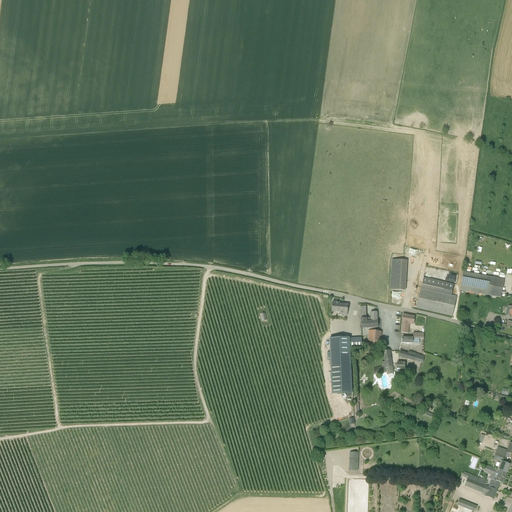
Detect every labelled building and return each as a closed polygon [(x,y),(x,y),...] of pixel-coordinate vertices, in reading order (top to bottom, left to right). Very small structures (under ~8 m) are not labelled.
[(407,261),(404,261),(392,260),(390,290),(405,291),(407,261)] [(456,297),(451,296),(453,285),(423,278),(421,289),(416,308),(452,316),(456,297)] [(460,290),(491,296),(494,284),(462,278),(460,290)] [(346,316),(347,309),(343,308),(343,305),(339,304),(340,302),(333,302),(332,312),(342,313),(342,315),(346,316)] [(475,319),(486,323),(491,309),(479,305),(475,319)] [(401,332),(408,333),(409,324),(413,325),(414,317),(403,315),(401,332)] [(371,319),(366,319),(361,319),(361,328),(377,328),(377,321),(371,322),(371,319)] [(369,345),(380,345),(381,332),(370,331),(369,345)] [(349,339),(349,338),(329,338),(331,393),(351,393),(350,349),(362,349),(361,338),(349,339)] [(383,352),(385,362),(382,362),(382,367),(373,369),(373,375),(386,373),(387,375),(393,374),(389,351),(383,352)] [(410,361),(410,360),(416,363),(418,357),(408,353),(407,355),(399,352),(398,356),(410,361)] [(503,462),(510,464),(511,457),(511,443),(510,443),(507,453),(506,452),(505,457),(504,457),(503,462)] [(503,462),(504,457),(506,450),(503,449),(498,447),(493,459),(503,462)] [(350,450),(350,469),(359,469),(359,450),(350,450)] [(501,462),(497,470),(506,473),(509,464),(501,462)] [(502,483),(506,473),(497,470),(489,467),(486,466),(483,471),(492,474),(490,479),(491,480),(498,482),(502,483)] [(495,490),(498,482),(491,480),(488,487),(485,486),(487,482),(469,475),(464,486),(482,493),(483,492),(487,494),(486,496),(484,496),(493,500),(496,490),(495,490)] [(459,498),(457,504),(470,509),(469,511),(470,511),(474,511),(478,505),(459,498)]
